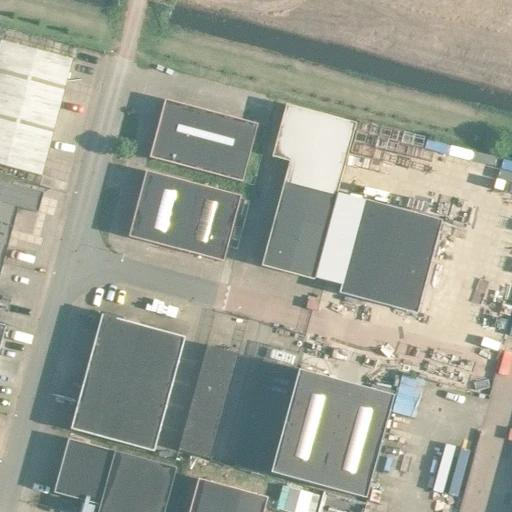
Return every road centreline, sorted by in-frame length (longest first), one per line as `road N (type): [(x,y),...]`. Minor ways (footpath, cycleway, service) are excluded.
road 1 (unclassified): [(2,511),(71,254)]
road 2 (unclassified): [(299,316),(71,254)]
road 3 (unclassified): [(71,254),(119,77)]
